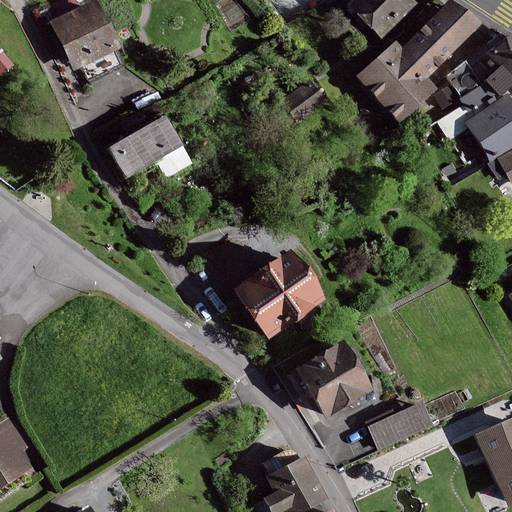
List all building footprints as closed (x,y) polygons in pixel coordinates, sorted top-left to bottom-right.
[(269,0),(288,23),(323,0),(269,0)] [(360,0),(354,7),(385,35),(416,1),(414,0),(360,0)] [(95,1),(54,21),(77,66),(117,46),(95,1)] [(479,25),(455,1),(404,50),(397,43),(360,78),(401,120),(436,86),(434,85),(426,76),(442,61),(479,25)] [(511,35),(485,56),(499,70),(488,80),(502,94),(511,85),(511,35)] [(12,66),(2,53),(0,54),(0,71),(2,74),(12,66)] [(449,76),(463,98),(481,87),(482,86),(467,61),(449,76)] [(318,99),(302,82),(284,100),(301,116),(318,99)] [(461,99),(474,118),(493,106),(481,87),(463,98),(461,99)] [(456,102),(447,88),(436,94),(445,108),(456,102)] [(511,95),(509,97),(508,96),(493,106),(474,118),(468,122),(492,159),(511,146),(511,95)] [(181,144),(166,117),(113,148),(115,152),(128,175),(144,166),(152,161),(181,144)] [(511,151),(501,157),(511,177),(511,151)] [(239,290),(271,335),(324,297),(293,252),(239,290)] [(302,368),(328,414),(371,389),(346,344),(302,368)] [(379,448),(431,425),(422,404),(370,427),(379,448)] [(0,486),(31,467),(22,452),(27,449),(9,419),(0,424),(0,486)] [(511,420),(480,434),(511,503),(511,501),(511,420)] [(275,456),(266,463),(273,475),(270,477),(277,491),(267,497),(274,511),(279,511),(288,508),(289,511),(297,511),(325,497),(323,493),(305,458),(302,460),(299,455),(294,452),(286,452),(275,456)]
